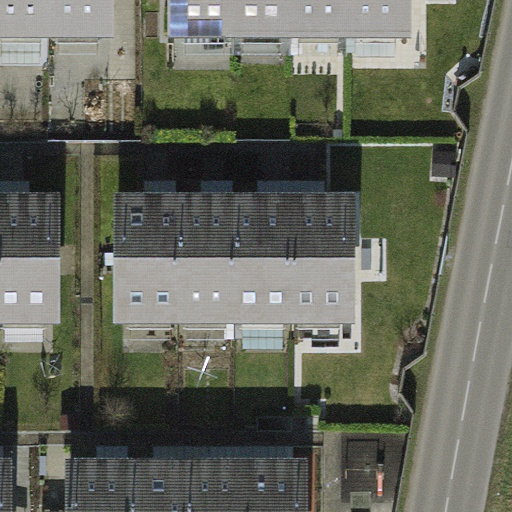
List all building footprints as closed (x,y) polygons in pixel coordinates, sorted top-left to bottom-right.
[(115,0),(0,0),(0,46),(116,47),(115,0)] [(414,0),(169,0),(169,46),(415,46),(414,0)] [(364,198),(121,199),(121,331),(364,330),(364,198)] [(67,201),(0,200),(0,331),(66,332),(67,201)] [(21,511),(21,464),(0,464),(0,511),(21,511)] [(315,511),(316,465),(73,464),(72,511),(315,511)]
